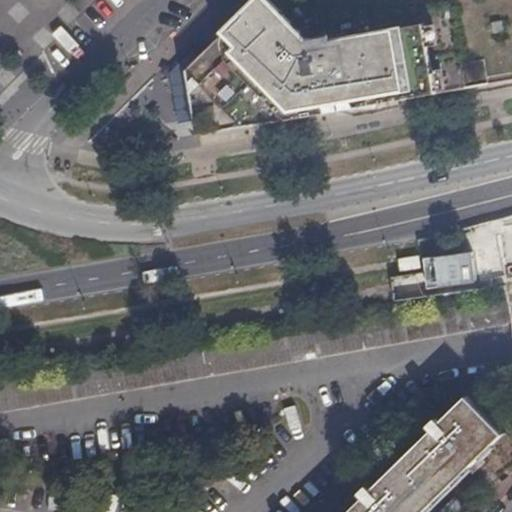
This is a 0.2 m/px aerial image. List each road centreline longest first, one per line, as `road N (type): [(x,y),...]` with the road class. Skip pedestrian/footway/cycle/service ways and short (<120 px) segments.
road 1 (primary): [(511,158),(163,227),(68,222),(0,193)]
road 2 (primary): [(0,295),(511,210)]
road 3 (residential): [(238,511),(385,362),(511,335)]
road 4 (residential): [(172,0),(0,164)]
